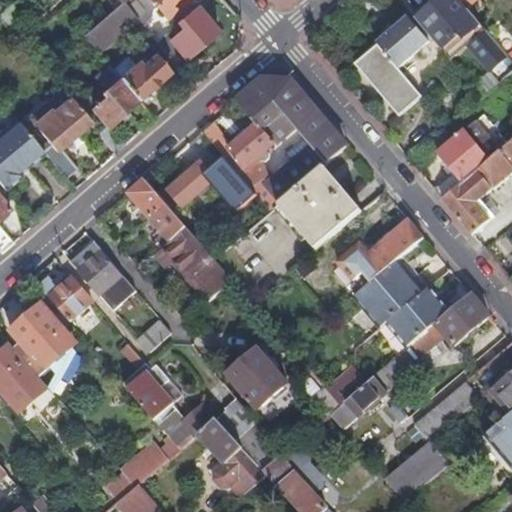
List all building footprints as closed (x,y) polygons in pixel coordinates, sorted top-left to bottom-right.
[(131,0),(125,5),(138,21),(155,41),(165,33),(152,18),(153,15),(159,9),(170,22),(174,18),(178,22),(198,4),(194,0),(131,0)] [(461,0),(462,1),(474,15),(479,11),(475,6),(481,0),(461,0)] [(511,78),(511,60),(474,15),(462,1),(448,12),(464,30),(467,28),(479,43),(476,45),(474,47),(505,84),(511,78)] [(199,6),(198,4),(178,22),(179,23),(199,6)] [(138,21),(125,5),(86,40),(99,55),(138,21)] [(221,36),(200,12),(182,28),(186,34),(173,45),(189,63),(221,36)] [(464,30),(448,12),(445,15),(460,34),(464,30)] [(358,66),(402,118),(425,98),(402,70),(432,44),(411,19),(379,46),(380,47),(358,66)] [(464,30),(476,45),(479,43),(467,28),(464,30)] [(155,41),(157,42),(166,34),(165,33),(155,41)] [(123,83),(141,105),(173,77),(158,59),(145,71),(142,67),(123,83)] [(266,81),(239,104),(252,119),(249,122),(256,130),(231,151),(232,152),(225,158),(254,191),(276,172),(268,161),(272,162),(275,158),(276,153),(273,149),(277,145),(266,133),(286,115),(315,149),(267,189),(281,206),(327,168),(350,149),(295,83),(266,81)] [(110,131),(141,105),(123,83),(104,99),(107,103),(95,114),(110,131)] [(73,103),(80,112),(90,103),(81,92),(70,100),(73,103)] [(63,152),(93,127),(80,112),(73,103),(58,116),(51,107),(33,122),(54,149),(45,155),(47,158),(68,184),(80,173),(63,152)] [(0,123),(0,142),(20,126),(10,114),(0,123)] [(459,175),(439,192),(447,202),(511,147),(488,118),(443,156),(459,175)] [(0,185),(8,196),(25,181),(21,176),(28,170),(31,172),(47,158),(45,155),(20,126),(0,142),(0,185)] [(511,146),(511,147),(447,202),(476,236),(498,217),(495,214),(499,210),(493,203),(489,207),(485,201),(497,190),(498,191),(511,178),(511,146)] [(169,193),(184,210),(226,174),(211,158),(169,193)] [(365,213),(327,168),(281,206),(277,210),(303,243),(309,239),(319,251),(365,213)] [(216,261),(148,182),(132,196),(172,243),(158,254),(171,270),(177,265),(211,304),(235,282),(216,261)] [(0,251),(2,253),(14,244),(0,227),(0,218),(10,210),(0,198),(0,251)] [(427,240),(412,222),(371,257),(377,264),(367,273),(376,283),(398,264),(427,240)] [(75,265),(116,314),(138,294),(104,253),(96,260),(89,252),(75,265)] [(384,331),(390,326),(427,294),(411,275),(409,277),(398,264),(376,283),(357,299),(384,331)] [(323,265),(308,278),(327,301),(342,288),(323,265)] [(50,280),(41,287),(73,324),(94,305),(73,281),(61,291),(50,280)] [(412,351),(416,347),(454,315),(433,290),(427,294),(390,326),(412,351)] [(458,349),(494,319),(475,297),(454,315),(416,347),(426,358),(449,339),(458,349)] [(24,344),(16,350),(42,379),(54,369),(56,373),(78,354),(62,336),(67,332),(45,307),(15,333),(24,344)] [(173,336),(162,324),(141,343),(151,355),(173,336)] [(16,350),(14,347),(0,358),(0,388),(23,415),(51,390),(42,379),(16,350)] [(130,347),(126,351),(132,358),(137,354),(130,347)] [(261,353),(233,378),(261,411),(290,386),(261,353)] [(138,355),(116,375),(183,453),(201,437),(220,423),(218,422),(205,406),(186,422),(174,407),(176,405),(163,391),(172,383),(159,368),(154,373),(138,355)] [(377,380),(390,395),(414,375),(401,360),(382,376),(377,380)] [(331,392),(344,408),(372,385),(358,369),(331,392)] [(506,422),(511,416),(511,413),(496,393),(509,382),(505,376),(511,370),(482,393),(506,422)] [(511,413),(511,370),(505,376),(509,382),(496,393),(511,413)] [(361,419),(390,395),(377,380),(372,385),(344,408),(340,412),(344,416),(353,409),(361,419)] [(163,391),(176,405),(184,398),(172,383),(163,391)] [(481,400),(469,385),(418,427),(434,446),(452,467),(460,460),(439,436),(481,400)] [(331,392),(328,389),(317,399),(333,418),(340,412),(344,408),(331,392)] [(220,423),(265,474),(283,459),(274,449),(276,446),(239,404),(218,422),(220,423)] [(511,488),(511,416),(506,422),(477,446),(511,488)] [(243,502),(270,478),(265,474),(220,423),(201,437),(227,467),(216,476),(215,483),(223,492),(231,493),(233,491),(243,502)] [(160,443),(124,474),(126,476),(138,491),(141,489),(144,486),(175,460),(160,443)] [(452,467),(434,446),(391,483),(408,503),(452,467)] [(270,478),(301,511),(329,511),(330,511),(283,459),(265,474),(270,478)] [(0,465),(0,484),(4,480),(15,493),(20,489),(0,465)] [(123,504),(138,491),(126,476),(110,489),(123,504)] [(161,511),(141,489),(138,491),(123,504),(122,505),(127,511),(161,511)] [(34,505),(39,511),(54,511),(55,511),(44,498),(34,505)]
